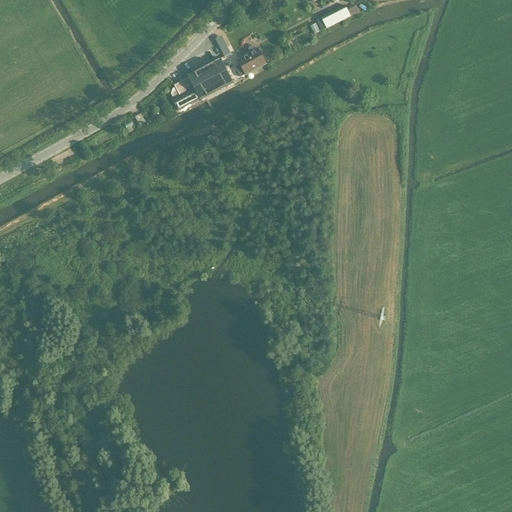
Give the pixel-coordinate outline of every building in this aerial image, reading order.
[(351,16),(345,5),(321,17),(327,29),(351,16)] [(249,48),(249,50),(250,53),(238,60),(242,66),(236,69),(241,77),(246,74),(246,75),(266,63),(258,48),(257,49),(255,46),(253,45),(249,48)] [(174,85),(179,93),(172,97),(179,110),(234,81),(227,68),(225,66),(218,64),(214,66),(213,65),(174,85)] [(235,137),(251,130),(247,122),(231,129),(235,137)] [(212,147),(224,141),(220,133),(208,138),(212,147)]
